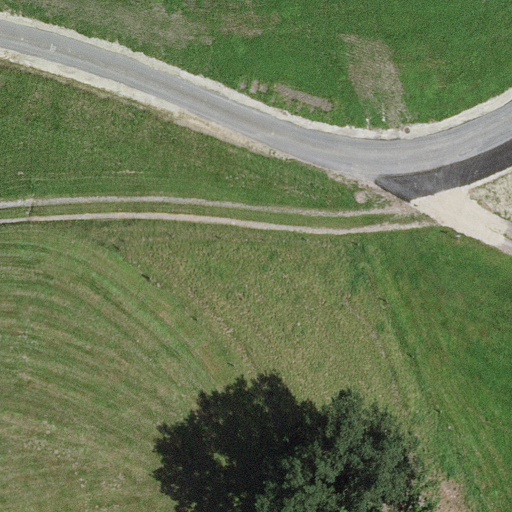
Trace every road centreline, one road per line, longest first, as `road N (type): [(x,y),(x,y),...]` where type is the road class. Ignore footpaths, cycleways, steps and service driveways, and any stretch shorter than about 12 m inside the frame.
road 1 (unclassified): [(0,35),(112,60),(318,147),(413,164),(511,126)]
road 2 (track): [(0,217),(107,209),(353,221),(430,204)]
road 3 (track): [(511,244),(318,147)]
